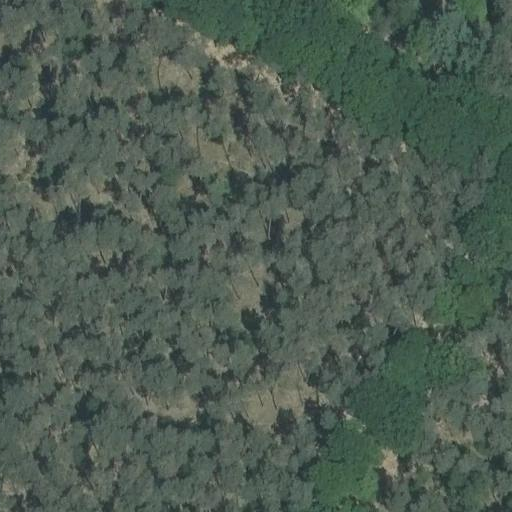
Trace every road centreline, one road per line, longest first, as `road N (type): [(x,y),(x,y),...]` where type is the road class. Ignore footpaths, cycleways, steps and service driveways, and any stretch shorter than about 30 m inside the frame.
road 1 (track): [(511,119),(385,59)]
road 2 (track): [(385,59),(278,0)]
